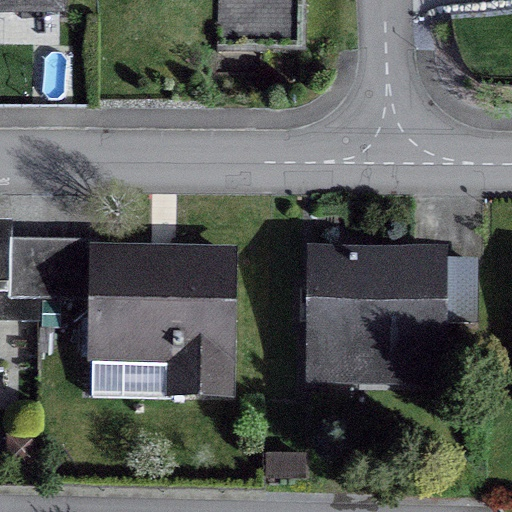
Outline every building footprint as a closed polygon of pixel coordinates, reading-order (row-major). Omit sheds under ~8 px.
[(53,0),(0,0),(1,11),(54,11),(53,0)] [(8,245),(7,301),(36,302),(37,245),(8,245)] [(92,256),(92,247),(37,245),(36,302),(91,303),(92,256)] [(224,398),(227,259),(92,256),(91,303),(90,360),(169,362),(168,397),(224,398)] [(438,266),(438,260),(308,259),(307,382),(355,383),(355,357),(438,357),(438,326),(468,326),(468,266),(438,266)]
